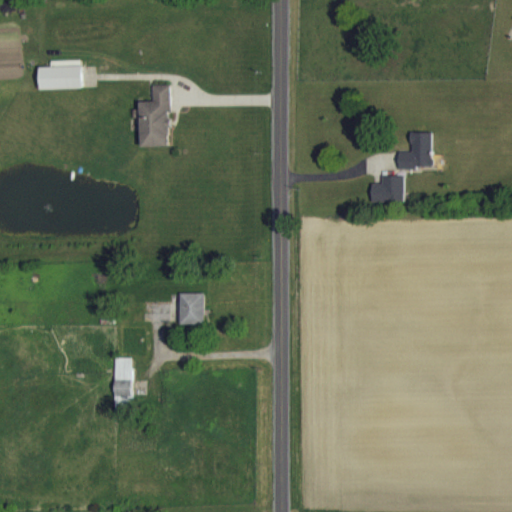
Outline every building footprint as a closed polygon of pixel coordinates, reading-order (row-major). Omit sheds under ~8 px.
[(83,100),(82,72),(52,72),(52,78),(41,79),(42,101),(83,100)] [(173,157),(171,96),(154,97),(155,113),(141,113),(142,158),(173,157)] [(434,144),(412,144),(412,163),(401,163),(400,179),(433,180),(434,144)] [(373,194),(373,214),(405,214),(406,187),(383,187),(383,194),(373,194)] [(206,335),(206,305),(182,305),(182,336),(206,335)] [(133,369),(116,370),(117,421),(133,421),(133,369)]
